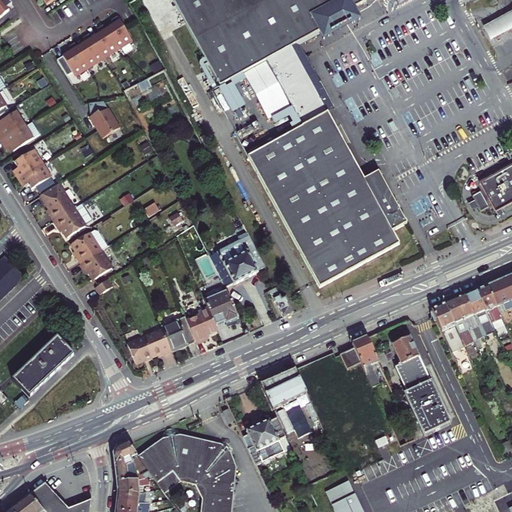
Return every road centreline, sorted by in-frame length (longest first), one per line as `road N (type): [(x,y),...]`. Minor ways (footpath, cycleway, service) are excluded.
road 1 (secondary): [(124,427),(511,256)]
road 2 (secondary): [(511,239),(131,403)]
road 3 (residential): [(131,403),(24,225)]
